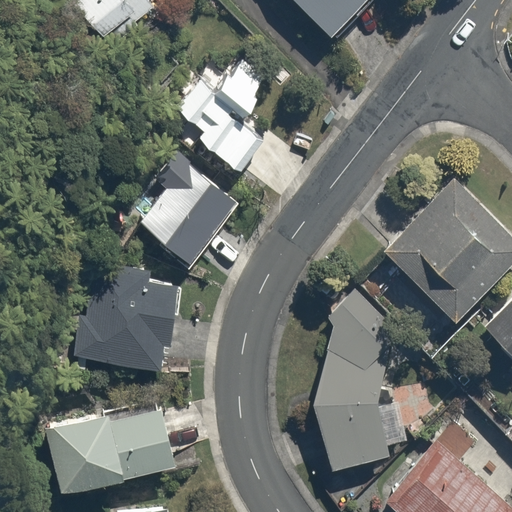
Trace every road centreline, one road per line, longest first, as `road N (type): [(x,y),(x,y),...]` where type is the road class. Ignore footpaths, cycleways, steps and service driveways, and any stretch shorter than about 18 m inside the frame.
road 1 (tertiary): [(278,511),(238,454),(234,339),(259,277),(421,64)]
road 2 (residential): [(421,64),(511,156)]
